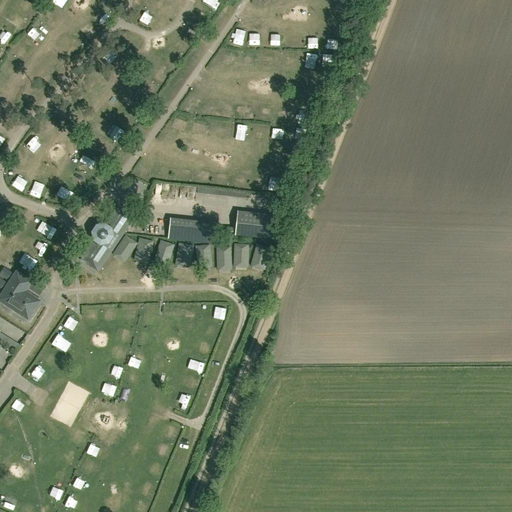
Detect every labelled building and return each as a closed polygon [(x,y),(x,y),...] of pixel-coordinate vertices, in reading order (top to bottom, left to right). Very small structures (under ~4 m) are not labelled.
[(66,12),(70,3),(63,0),(53,0),(51,6),(66,12)] [(214,3),(212,7),(218,10),(222,0),(210,0),(210,2),(214,3)] [(106,2),(101,8),(110,15),(115,9),(106,2)] [(99,13),(92,19),(101,28),(108,21),(99,13)] [(50,16),(43,26),(54,33),(61,23),(50,16)] [(87,45),(94,39),(86,28),(79,34),(87,45)] [(234,34),(233,45),(243,46),(244,36),(234,34)] [(253,37),(253,48),(264,48),(264,38),(253,37)] [(62,64),(71,52),(65,48),(56,60),(62,64)] [(232,62),(233,51),(225,50),(224,61),(232,62)] [(253,62),(254,51),(246,50),(245,61),(253,62)] [(261,110),(260,121),(268,122),(269,111),(261,110)] [(111,136),(119,141),(125,131),(116,127),(111,136)] [(276,127),(275,138),(286,138),(286,127),(276,127)] [(147,179),(152,166),(143,163),(138,176),(147,179)] [(79,173),(75,183),(85,186),(88,177),(79,173)] [(207,194),(209,189),(200,186),(198,192),(207,194)] [(98,271),(136,216),(119,205),(113,215),(106,227),(105,226),(99,227),(95,232),(96,238),(97,239),(89,250),(89,249),(82,260),(98,271)] [(237,211),(235,235),(275,240),(277,216),(237,211)] [(214,221),(171,220),(171,238),(213,239),(214,221)] [(217,256),(216,247),(167,250),(167,259),(217,256)] [(153,251),(121,253),(123,278),(135,277),(135,279),(155,278),(153,251)] [(11,274),(6,271),(3,276),(8,279),(11,274)] [(0,298),(0,299),(17,310),(19,307),(31,314),(36,307),(34,306),(37,301),(28,295),(29,293),(25,291),(31,282),(17,273),(0,298)] [(107,317),(117,317),(117,308),(107,308),(107,317)] [(99,325),(98,310),(90,310),(91,325),(99,325)] [(70,329),(75,319),(67,316),(63,325),(70,329)] [(17,351),(21,345),(5,334),(1,340),(17,351)] [(116,356),(127,359),(129,347),(119,345),(116,356)] [(121,378),(125,368),(115,364),(112,374),(121,378)] [(197,391),(201,380),(191,377),(187,389),(197,391)] [(124,386),(119,397),(130,401),(134,390),(124,386)] [(189,409),(194,398),(184,394),(180,405),(189,409)] [(163,442),(160,451),(170,454),(173,445),(163,442)] [(93,445),(89,455),(99,459),(103,449),(93,445)] [(147,500),(144,511),(150,511),(153,501),(147,500)] [(31,511),(34,506),(25,503),(22,511),(31,511)]
